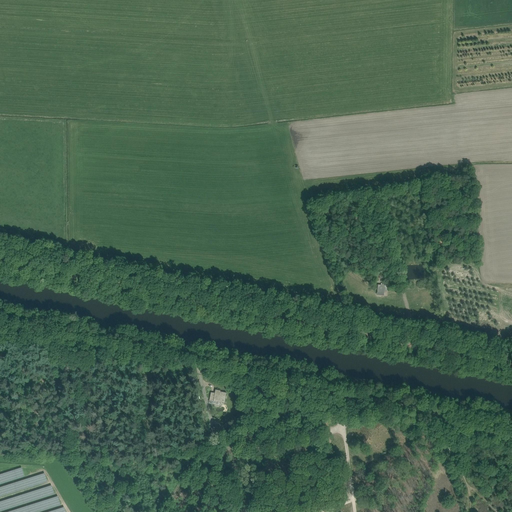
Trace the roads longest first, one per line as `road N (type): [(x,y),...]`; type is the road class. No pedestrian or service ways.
road 1 (unclassified): [(511,436),(232,366),(0,320)]
road 2 (unknown): [(370,399),(345,422),(354,511)]
